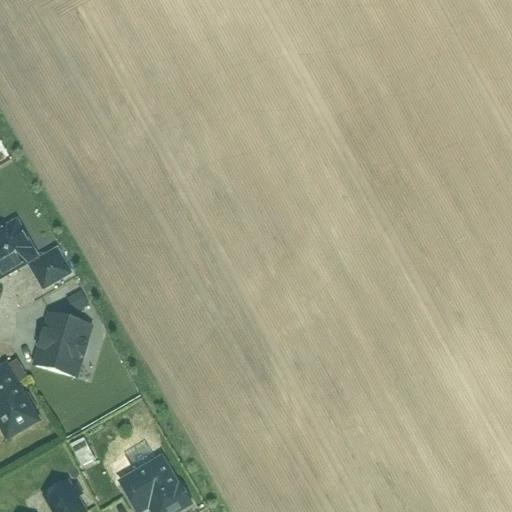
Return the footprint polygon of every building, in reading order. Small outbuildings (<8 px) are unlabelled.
[(17,225),(0,233),(0,282),(28,268),(42,292),(69,275),(56,253),(37,264),(17,225)] [(71,312),(86,308),(83,297),(68,301),(71,312)] [(89,326),(46,317),(32,372),(77,381),(89,326)] [(8,370),(0,373),(0,435),(4,443),(29,430),(44,422),(8,370)] [(77,467),(92,462),(84,440),(70,445),(77,467)] [(163,461),(113,487),(128,511),(138,511),(145,509),(147,511),(174,511),(190,504),(163,461)] [(87,511),(69,481),(42,497),(50,511),(87,511)]
